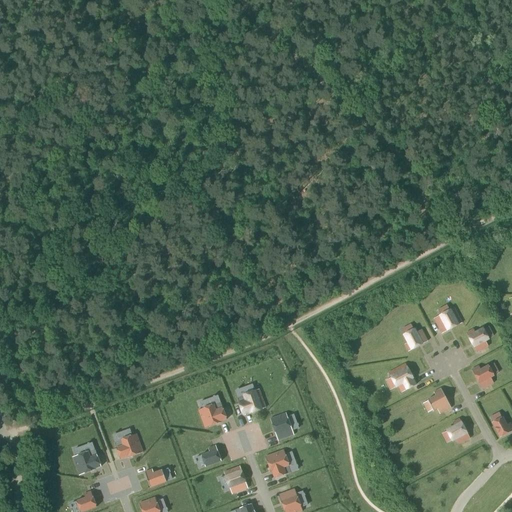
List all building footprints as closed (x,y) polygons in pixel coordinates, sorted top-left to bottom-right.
[(454,308),(434,319),(442,334),(462,323),(454,308)] [(408,352),(428,341),(422,330),(417,333),(415,329),(404,335),(408,343),(405,345),(408,352)] [(466,333),(477,353),(488,346),(486,342),(489,340),(483,329),(475,333),(473,329),(466,333)] [(416,385),(405,364),(389,372),(396,388),(398,387),(401,393),(416,385)] [(472,370),(482,390),(494,384),(491,378),(494,377),(489,366),(481,370),(479,366),(472,370)] [(250,414),(266,408),(259,389),(243,395),(244,396),(237,399),(243,415),(250,413),(250,414)] [(451,408),(441,389),(434,393),(436,396),(428,400),(433,412),(438,409),(440,414),(451,408)] [(198,410),(205,429),(220,423),(220,422),(227,420),(221,403),(214,406),(214,405),(198,410)] [(270,419),(278,441),(294,435),(286,413),(270,419)] [(492,423),(500,439),(511,432),(511,425),(511,423),(507,425),(503,417),(492,423)] [(470,439),(460,419),(453,423),(454,426),(446,430),(452,442),(456,440),(459,445),(470,439)] [(121,441),(114,443),(120,460),(127,457),(127,458),(143,452),(136,434),(120,440),(121,441)] [(205,467),(221,462),(216,446),(208,449),(209,453),(201,456),(205,467)] [(284,450),(265,457),(271,473),(272,472),(275,479),(291,473),(288,466),(290,466),(284,450)] [(88,452),(73,458),(80,476),(95,470),(95,469),(101,467),(95,451),(89,453),(88,452)] [(240,467),(224,473),(232,495),(248,489),(240,467)] [(152,470),(145,472),(150,488),(166,482),(162,470),(154,473),(152,470)] [(295,490),(279,495),(284,511),(301,511),(303,511),(295,490)] [(85,498),(76,501),(80,511),(83,511),(97,507),(91,492),(84,495),(85,498)] [(160,511),(155,498),(139,504),(142,511),(160,511)]
